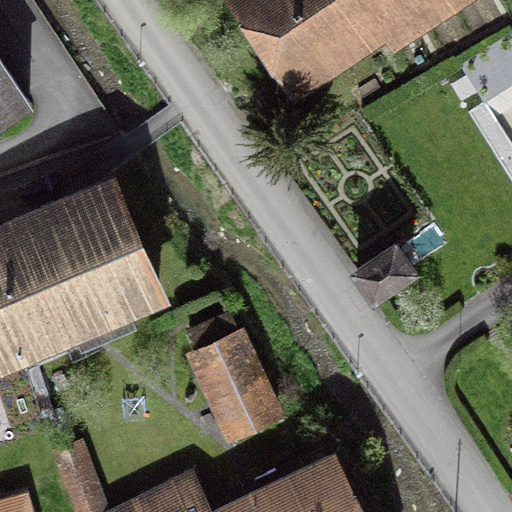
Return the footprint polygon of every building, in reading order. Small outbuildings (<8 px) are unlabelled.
[(251,0),(247,3),(297,75),(405,0),(251,0)] [(0,123),(25,107),(0,69),(0,123)] [(108,203),(0,246),(0,357),(147,298),(108,203)] [(415,282),(391,245),(357,267),(381,304),(415,282)] [(246,326),(198,344),(230,431),(278,414),(246,326)] [(49,446),(69,511),(75,511),(109,506),(80,435),(49,446)] [(369,511),(336,444),(212,504),(192,464),(109,506),(75,511),(369,511)]
